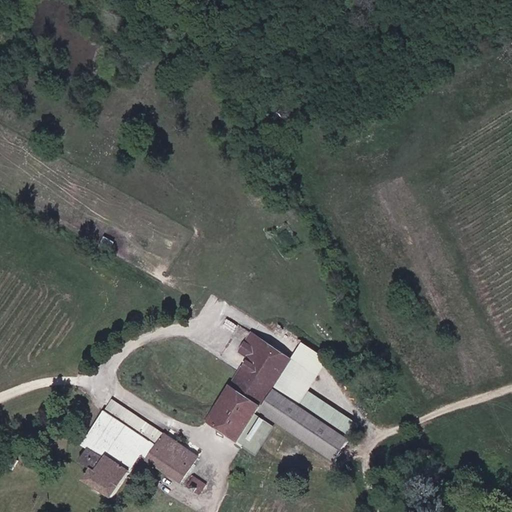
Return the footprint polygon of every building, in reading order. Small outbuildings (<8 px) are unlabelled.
[(251,361),(209,425),(238,445),(254,457),(273,427),(257,416),(291,361),(263,343),(251,336),(240,355),(251,361)] [(307,348),(278,393),(275,391),(261,413),(338,462),(352,439),(350,438),(359,424),(308,392),(328,361),(307,348)] [(107,416),(121,425),(128,416),(113,407),(107,416)] [(203,463),(167,441),(128,416),(121,425),(107,416),(86,447),(108,461),(106,465),(90,455),(82,467),(93,474),(86,485),(116,503),(144,461),(185,487),(203,463)] [(108,461),(86,447),(83,450),(90,455),(106,465),(108,461)] [(12,471),(18,463),(7,456),(2,464),(12,471)] [(208,489),(198,483),(192,492),(202,498),(208,489)]
